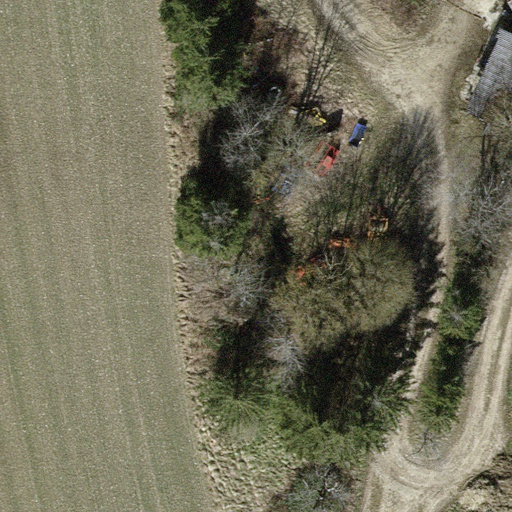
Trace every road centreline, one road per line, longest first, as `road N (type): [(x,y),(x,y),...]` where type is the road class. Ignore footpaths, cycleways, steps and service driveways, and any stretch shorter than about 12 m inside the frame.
road 1 (track): [(387,511),(380,444),(410,326),(420,220),(417,115),(342,30),(326,0)]
road 2 (track): [(390,511),(449,413),(511,257)]
